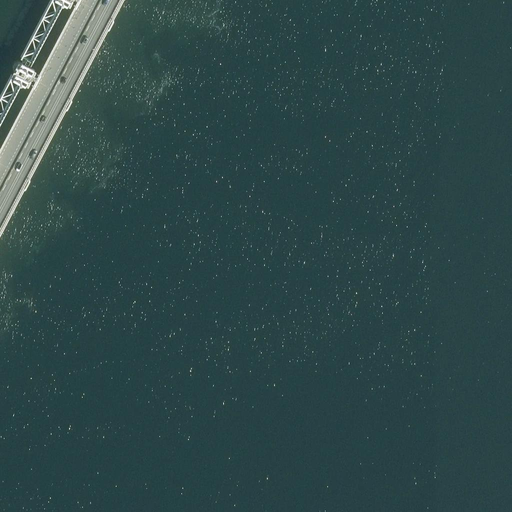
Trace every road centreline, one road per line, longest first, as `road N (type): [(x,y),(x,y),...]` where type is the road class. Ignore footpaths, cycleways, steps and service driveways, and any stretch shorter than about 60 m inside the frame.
road 1 (primary): [(0,207),(108,0)]
road 2 (unclassified): [(0,167),(87,0)]
